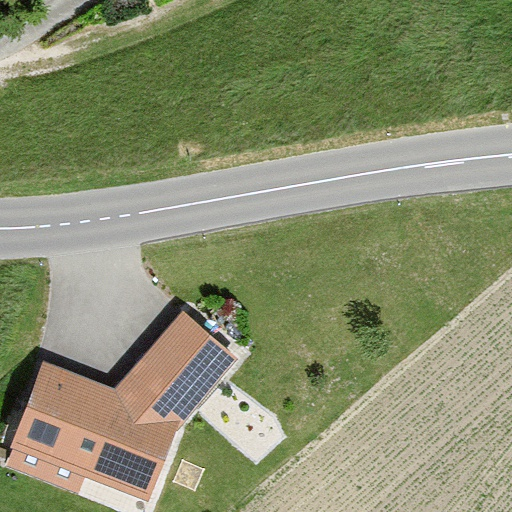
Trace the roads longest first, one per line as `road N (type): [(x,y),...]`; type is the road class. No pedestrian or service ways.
road 1 (tertiary): [(511,154),(77,222),(0,221)]
road 2 (track): [(0,58),(96,47),(215,0)]
